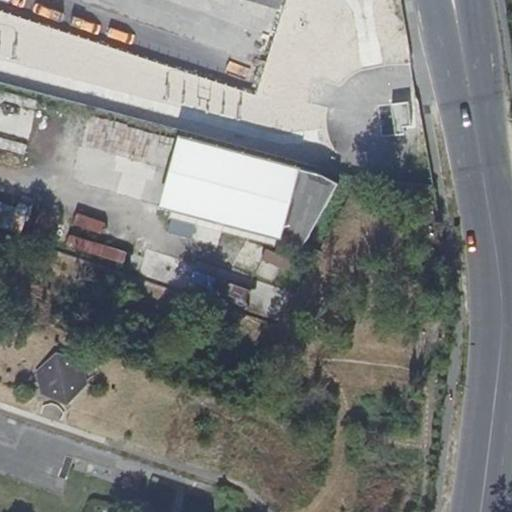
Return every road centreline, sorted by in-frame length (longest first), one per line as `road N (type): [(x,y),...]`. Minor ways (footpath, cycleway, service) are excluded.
road 1 (secondary): [(433,0),(499,278)]
road 2 (secondary): [(499,278),(475,0)]
road 3 (secondary): [(481,511),(499,278)]
